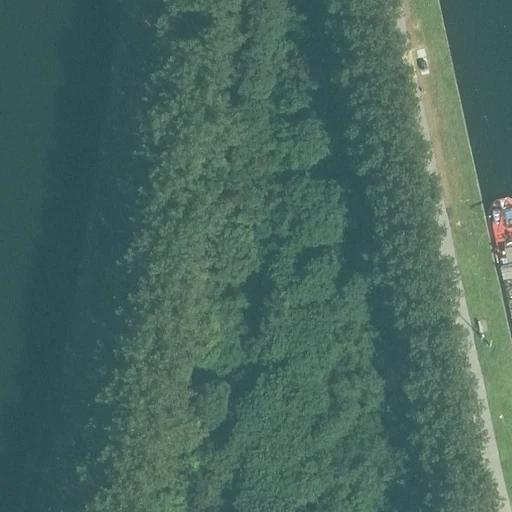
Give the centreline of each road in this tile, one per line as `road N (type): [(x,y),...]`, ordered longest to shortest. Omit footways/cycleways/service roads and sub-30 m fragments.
road 1 (unclassified): [(388,0),(497,511)]
road 2 (unclassified): [(77,511),(163,0)]
